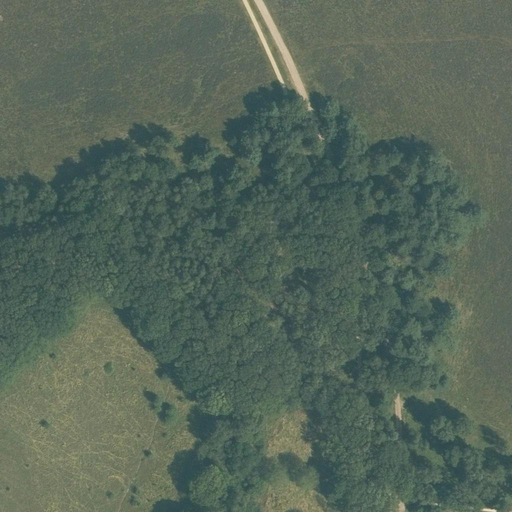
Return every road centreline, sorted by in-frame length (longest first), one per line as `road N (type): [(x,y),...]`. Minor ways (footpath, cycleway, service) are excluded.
road 1 (track): [(357,241),(394,370),(397,511)]
road 2 (track): [(258,0),(328,152)]
